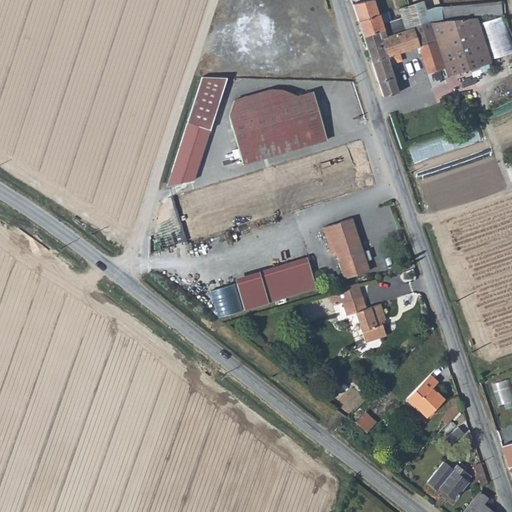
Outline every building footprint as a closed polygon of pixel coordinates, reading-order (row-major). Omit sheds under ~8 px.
[(363,37),(379,32),(381,36),(428,21),(422,1),(398,8),(401,17),(382,23),(374,0),(368,0),(352,3),(359,23),(363,37)] [(500,1),(441,7),(443,19),(502,13),(500,1)] [(489,61),(476,18),(457,19),(466,48),(441,56),(444,67),(446,76),(489,61)] [(452,19),(440,20),(428,21),(435,41),(419,46),(428,72),(435,70),(436,73),(441,71),(440,68),(444,67),(441,56),(466,48),(457,19),(452,19)] [(428,21),(381,36),(387,56),(419,46),(435,41),(428,21)] [(371,61),(387,56),(381,36),(379,32),(363,37),(367,48),(371,61)] [(371,61),(377,76),(383,97),(399,91),(387,56),(371,61)] [(211,130),(228,77),(203,76),(188,123),(189,124),(203,128),(211,130)] [(230,117),(297,96),(284,91),(274,90),(235,101),(230,117)] [(312,92),(297,96),(230,117),(229,117),(239,152),(240,153),(243,163),(327,140),(312,92)] [(171,181),(184,186),(203,128),(189,124),(171,181)] [(362,143),(171,198),(184,243),(374,183),(362,143)] [(351,217),(326,226),(344,278),(369,269),(351,217)] [(206,239),(198,241),(200,250),(208,248),(206,239)] [(230,277),(238,310),(312,291),(304,258),(230,277)] [(384,331),(382,326),(381,320),(383,319),(385,318),(380,302),(366,307),(361,294),(341,301),(345,314),(354,311),(365,341),(381,336),(384,331)] [(359,373),(353,378),(364,389),(370,383),(359,373)] [(438,383),(429,375),(405,399),(417,411),(418,410),(426,418),(444,399),(433,388),(438,383)] [(439,418),(445,424),(457,411),(452,406),(439,418)] [(362,411),(352,421),(363,432),(373,423),(362,411)] [(511,441),(502,445),(507,462),(511,475),(511,441)] [(437,489),(439,487),(454,499),(468,481),(465,479),(469,475),(455,464),(452,468),(443,462),(427,481),(437,489)] [(487,482),(483,469),(481,462),(474,464),(480,484),(487,482)] [(462,511),(490,511),(482,505),(488,498),(482,493),(481,491),(462,511)]
